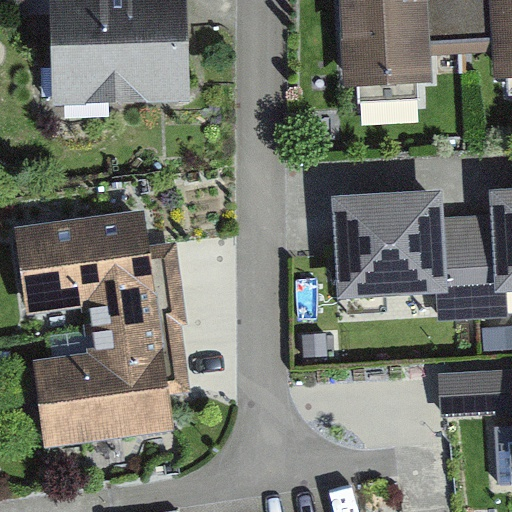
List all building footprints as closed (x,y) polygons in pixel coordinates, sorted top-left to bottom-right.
[(23,0),(24,28),(60,27),(61,112),(199,109),(196,0),(23,0)] [(511,0),(347,0),(352,85),(439,81),(437,42),(500,39),(502,78),(511,77),(511,0)] [(156,221),(29,234),(37,317),(96,311),(101,364),(42,370),(51,458),(184,444),(179,394),(196,392),(182,251),(160,254),(156,221)] [(351,225),(353,332),(462,329),(459,223),(351,225)] [(511,369),(447,368),(446,414),(511,415),(511,369)]
